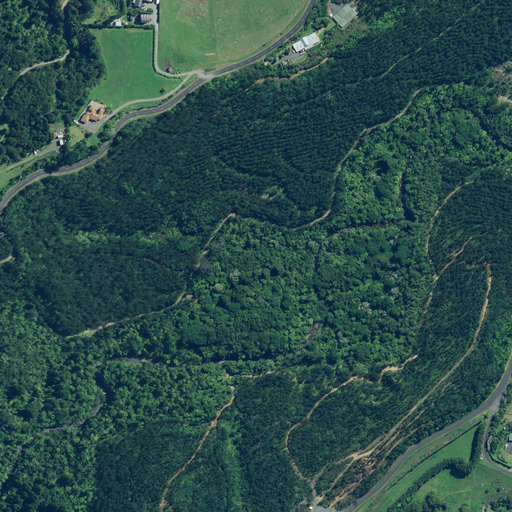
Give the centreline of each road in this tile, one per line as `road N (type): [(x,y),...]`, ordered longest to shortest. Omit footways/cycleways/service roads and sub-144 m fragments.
road 1 (unknown): [(179,300),(225,216),(239,211),(292,225),(329,210),(339,162),(369,123),(398,113),(419,84),(457,78),(501,93)]
road 2 (unclassified): [(0,208),(22,183),(91,159),(137,117),(294,34),(313,0)]
road 3 (residential): [(346,511),(400,461),(497,395),(511,365)]
road 4 (track): [(68,0),(70,54),(30,67),(0,102)]
